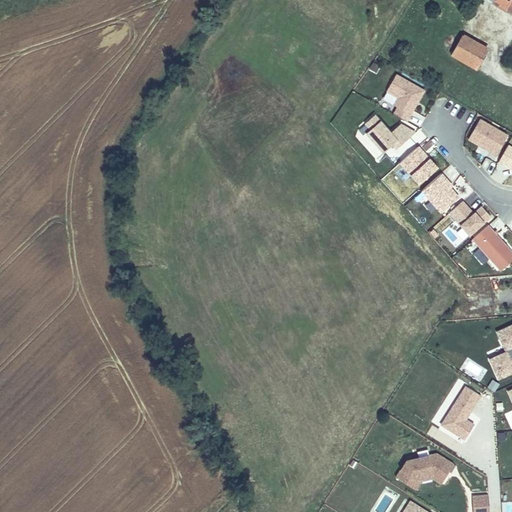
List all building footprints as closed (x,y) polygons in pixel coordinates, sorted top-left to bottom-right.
[(489,43),(464,28),(453,48),(478,63),(489,43)] [(373,61),(370,69),(376,72),(380,64),(373,61)] [(407,122),(425,91),(397,75),(388,91),(400,98),(395,106),(399,108),(395,115),(407,122)] [(409,139),(398,127),(392,132),(377,114),(367,123),(372,129),(368,132),(384,152),(394,144),(398,149),(409,139)] [(497,157),(509,137),(481,121),(470,140),(497,157)] [(417,133),(402,124),(398,127),(409,139),(417,133)] [(454,184),(443,171),(421,190),(441,213),(461,195),(453,186),(454,184)] [(472,210),(462,198),(447,211),(469,237),(493,218),(481,203),(472,210)] [(511,260),(511,251),(488,225),(472,239),(500,271),(511,260)] [(511,325),(497,332),(506,352),(490,359),(499,379),(511,372),(511,325)] [(489,392),(497,392),(495,380),(487,381),(489,392)] [(481,396),(466,387),(441,425),(465,440),(474,425),(466,420),(471,413),(467,411),(473,402),(476,404),(481,396)] [(471,413),(476,404),(473,402),(467,411),(471,413)] [(503,413),(502,403),(495,404),(495,414),(503,413)] [(443,481),(449,471),(453,464),(437,453),(406,460),(395,477),(412,488),(418,478),(433,475),(443,481)] [(443,481),(433,475),(418,478),(412,488),(414,490),(420,481),(432,478),(441,484),(443,481)] [(489,511),(488,495),(472,496),(473,511),(489,511)] [(426,511),(407,500),(398,511),(426,511)]
